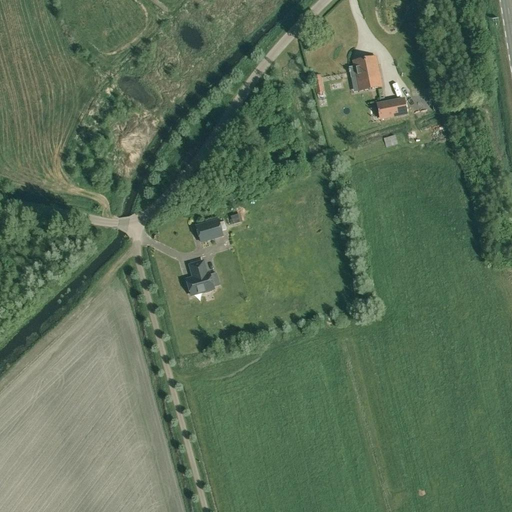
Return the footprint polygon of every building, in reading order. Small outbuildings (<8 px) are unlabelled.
[(352,61),(353,66),(349,67),(349,70),(348,70),(349,73),(350,73),(351,78),(356,78),(357,85),(374,81),(373,73),(377,72),(375,65),(371,66),(369,58),(352,61)] [(376,87),(392,84),(390,73),(384,74),(385,81),(375,83),(376,87)] [(392,84),(372,89),(374,97),(395,92),(392,84)] [(434,100),(430,88),(412,93),(415,105),(434,100)] [(380,119),(406,114),(404,100),(377,105),(380,119)] [(424,112),(423,105),(416,106),(418,113),(424,112)] [(234,224),(240,222),(238,214),(232,216),(233,219),(230,220),(231,225),(234,224)] [(201,242),(215,238),(212,231),(221,229),(218,220),(196,227),(201,242)] [(194,279),(187,281),(191,295),(203,292),(204,294),(212,292),(211,289),(214,289),(210,274),(206,275),(203,262),(190,266),(194,279)]
